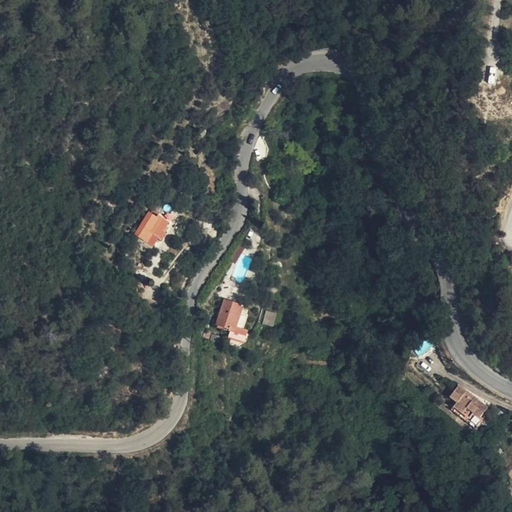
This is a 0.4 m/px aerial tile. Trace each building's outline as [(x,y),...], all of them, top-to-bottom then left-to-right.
[(147,244),(152,236),(160,240),(170,222),(152,212),(136,237),(147,244)] [(243,307),(225,301),(216,326),(230,331),(235,329),(243,307)] [(230,331),(228,339),(243,344),(247,333),(235,329),(230,331)] [(429,340),(413,346),(417,356),(433,349),(429,340)] [(90,371),(111,358),(107,352),(86,365),(90,371)] [(454,409),(470,420),(474,415),(480,419),(487,409),(458,387),(449,400),(456,405),(454,409)]
